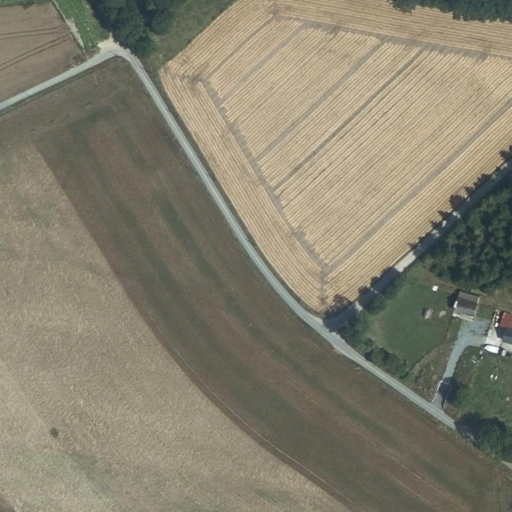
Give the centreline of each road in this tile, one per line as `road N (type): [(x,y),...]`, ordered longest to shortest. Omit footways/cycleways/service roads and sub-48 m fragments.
road 1 (unclassified): [(124,44),(262,272),(345,347),(511,460)]
road 2 (unclassified): [(0,106),(124,44)]
